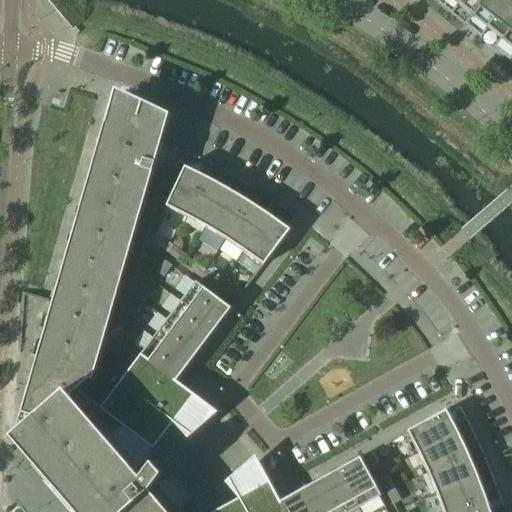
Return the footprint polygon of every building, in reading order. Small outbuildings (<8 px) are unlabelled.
[(511,0),(432,0),(511,63),(511,0)] [(167,117),(109,101),(89,169),(88,192),(83,191),(81,196),(80,220),(75,218),(73,224),(72,247),(67,246),(65,252),(64,275),(59,274),(57,279),(56,303),(51,302),(47,314),(43,313),(38,328),(39,342),(35,341),(31,356),(35,357),(13,433),(7,438),(70,511),(280,511),(279,508),(280,506),(268,483),(215,511),(160,511),(154,504),(143,492),(152,483),(155,480),(155,481),(157,479),(142,463),(193,397),(171,380),(169,382),(138,358),(99,409),(71,387),(86,374),(92,376),(94,368),(94,360),(94,347),(99,336),(105,328),(109,319),(103,317),(143,178),(138,177),(140,172),(150,175),(152,167),(167,117)] [(185,219),(205,180),(195,174),(183,168),(164,208),(185,219)] [(205,229),(227,191),(220,187),(205,180),(185,219),(205,229)] [(224,241),(247,204),(245,202),(227,191),(205,229),(211,233),(224,241)] [(243,253),(268,217),(247,204),(224,241),(237,249),(243,253)] [(286,230),(268,217),(243,253),(262,267),(280,243),(278,241),(286,230)] [(171,247),(172,246),(161,238),(156,245),(166,253),(171,247)] [(171,247),(166,253),(178,262),(183,255),(172,246),(171,247)] [(163,278),(171,267),(164,262),(156,273),(163,278)] [(199,278),(204,271),(194,263),(188,270),(199,278)] [(204,271),(199,278),(211,287),(216,280),(204,271)] [(229,310),(194,284),(180,303),(212,326),(228,312),(229,310)] [(137,298),(144,303),(152,293),(145,288),(137,298)] [(234,304),(239,297),(228,289),(223,296),(234,304)] [(135,315),(144,303),(137,298),(128,310),(135,315)] [(216,328),(212,326),(180,303),(167,320),(198,344),(214,331),(216,328)] [(202,347),(198,344),(167,320),(153,339),(185,362),(200,349),(202,347)] [(115,341),(123,330),(116,325),(108,336),(115,341)] [(188,365),(185,362),(153,339),(138,358),(169,382),(171,380),(187,367),(188,365)] [(417,454),(456,434),(446,414),(434,421),(432,418),(406,433),(417,454)] [(426,474),(466,456),(461,444),(456,434),(417,454),(420,461),(426,474)] [(373,451),(365,455),(372,468),(380,463),(373,451)] [(435,495),(476,478),(474,475),(466,456),(426,474),(433,490),(435,495)] [(379,498),(368,478),(358,459),(356,460),(340,474),(338,470),(336,471),(358,510),(379,498)] [(332,511),(353,511),(358,510),(336,471),(333,473),(320,485),(318,481),(316,482),(332,511)] [(386,493),(394,489),(387,477),(379,481),(386,493)] [(441,511),(453,511),(484,501),(476,478),(435,495),(441,511)] [(305,511),(332,511),(316,482),(301,496),(298,492),(296,493),(295,494),(305,511)] [(394,489),(386,493),(393,505),(400,501),(394,489)] [(305,511),(295,494),(281,507),(280,506),(279,508),(280,511),(305,511)] [(487,511),(486,506),(484,501),(453,511),(487,511)]
